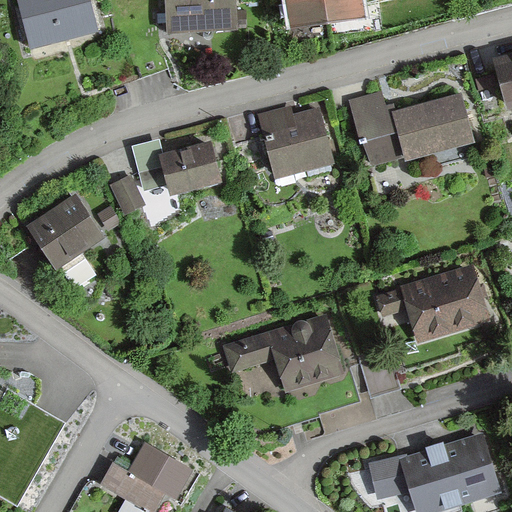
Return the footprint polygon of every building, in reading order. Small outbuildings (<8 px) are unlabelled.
[(57,37),(93,28),(86,0),(25,0),(17,2),(27,42),(56,34),(57,37)] [(209,30),(234,29),(232,0),(163,0),(165,26),(208,24),(209,30)] [(353,0),(289,0),(293,24),(356,15),(353,0)] [(507,106),(511,104),(511,58),(495,63),(507,106)] [(467,131),(458,97),(385,117),(379,95),(349,103),(359,140),(357,141),(358,144),(362,143),(370,165),(405,156),(403,149),(467,131)] [(301,117),(303,126),(263,137),(273,174),(303,166),(306,178),(330,172),(327,160),(329,159),(316,112),(301,117)] [(169,192),(216,180),(207,146),(160,159),(169,192)] [(141,205),(127,178),(110,186),(124,214),(141,205)] [(77,206),(73,200),(30,229),(60,274),(62,273),(72,289),(93,275),(77,250),(97,236),(84,217),(86,216),(79,205),(77,206)] [(106,229),(116,223),(109,210),(98,216),(106,229)] [(420,338),(481,319),(467,272),(405,290),(420,338)] [(381,315),(391,312),(387,296),(376,299),(381,315)] [(338,371),(338,370),(323,321),(306,326),(302,323),(297,323),(293,326),(292,330),(226,351),(231,368),(274,354),(284,388),(338,371)] [(482,435),(374,467),(385,501),(411,493),(416,511),(440,511),(500,494),(482,435)] [(187,470),(144,445),(127,475),(111,465),(100,485),(142,509),(141,511),(143,511),(144,511),(147,511),(149,511),(161,491),(172,497),(187,470)]
